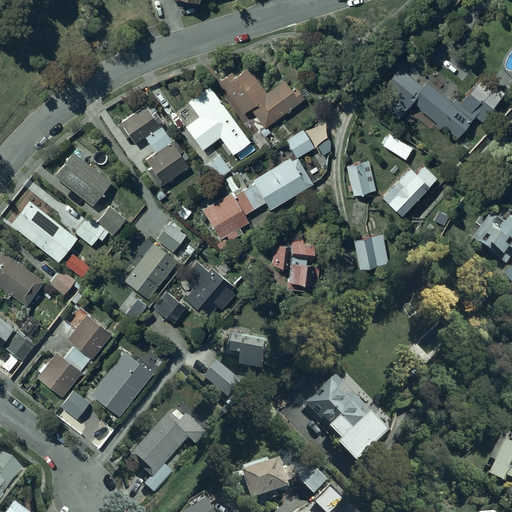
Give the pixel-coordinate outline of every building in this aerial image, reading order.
[(262,128),(280,115),(301,100),(293,88),(288,91),(280,80),(263,93),(245,67),(231,78),(227,73),(216,81),(241,113),(247,109),(262,128)] [(449,102),(424,82),(420,87),(396,67),(368,100),(394,121),(410,101),(414,105),(408,112),(415,118),(420,111),(434,123),(432,125),(437,130),(440,126),(454,138),(472,116),(479,122),(490,109),(488,107),(500,94),(479,76),(457,102),(453,98),(449,102)] [(185,126),(202,149),(219,137),(232,154),(250,141),(209,86),(187,101),(198,116),(185,126)] [(152,179),(157,186),(187,166),(178,152),(181,150),(173,138),(169,141),(159,125),(163,123),(149,101),(143,106),(142,105),(114,125),(120,134),(124,132),(132,144),(142,137),(152,152),(142,159),(155,178),(152,179)] [(300,129),(284,138),(294,157),(311,148),(300,129)] [(388,132),(380,145),(403,160),(411,147),(388,132)] [(326,152),(328,142),(325,138),(314,145),(318,152),(323,154),(326,152)] [(70,152),(51,176),(90,206),(109,183),(70,152)] [(230,169),(219,154),(203,165),(214,180),(230,169)] [(200,209),(217,238),(223,235),(227,241),(240,233),(237,227),(246,222),(241,214),(262,202),(267,209),(311,183),(304,170),(302,171),(295,158),(289,161),(287,158),(250,180),(252,183),(240,190),(239,187),(237,188),(229,174),(222,179),(230,192),(200,209)] [(366,160),(343,166),(350,196),(373,190),(366,160)] [(379,197),(398,215),(434,178),(421,165),(413,174),(407,168),(379,197)] [(27,200),(7,224),(55,262),(74,238),(27,200)] [(93,222),(106,232),(111,236),(124,221),(106,206),(93,222)] [(497,220),(489,214),(471,240),(476,244),(475,245),(488,255),(490,251),(500,258),(498,260),(504,264),(510,257),(505,253),(508,250),(511,252),(511,222),(501,214),(497,220)] [(106,232),(93,222),(86,215),(72,232),(88,245),(95,237),(99,240),(106,232)] [(167,221),(153,239),(171,252),(184,235),(167,221)] [(380,234),(350,240),(356,269),(386,263),(380,234)] [(140,255),(120,280),(144,298),(174,261),(150,241),(148,244),(142,239),(133,249),(140,255)] [(273,267),(283,267),(282,282),(293,282),(292,290),(314,291),(315,264),(300,264),(300,256),(307,256),(307,240),(287,239),(287,245),(275,244),(274,251),(270,251),(270,262),(273,262),(273,267)] [(0,250),(0,288),(23,305),(41,281),(0,250)] [(193,261),(179,276),(192,288),(183,298),(205,318),(215,307),(218,310),(235,291),(209,267),(205,272),(193,261)] [(73,280),(58,268),(46,283),(62,295),(73,280)] [(151,307),(171,323),(183,307),(163,291),(151,307)] [(33,376),(58,396),(89,358),(93,360),(100,351),(96,348),(108,333),(83,313),(62,338),(71,345),(61,358),(53,351),(43,364),(41,362),(34,371),(36,373),(33,376)] [(0,342),(11,328),(0,319),(0,342)] [(15,331),(3,347),(19,360),(32,343),(15,331)] [(237,358),(237,366),(260,370),(266,340),(228,333),(224,356),(237,358)] [(87,393),(116,416),(149,373),(121,350),(87,393)] [(216,362),(202,378),(226,399),(240,382),(216,362)] [(335,375),(304,404),(319,420),(320,419),(329,428),(327,430),(339,442),(336,445),(354,465),(388,434),(371,414),(372,413),(335,375)] [(71,389),(57,406),(74,419),(87,402),(71,389)] [(171,416),(167,413),(128,457),(150,477),(143,485),(153,493),(172,472),(163,464),(186,439),(193,445),(204,433),(185,415),(183,417),(176,411),(171,416)] [(494,471),(491,476),(506,485),(509,480),(511,482),(511,446),(509,444),(511,439),(511,435),(507,433),(487,466),(494,471)] [(0,498),(2,496),(0,493),(19,470),(0,455),(0,498)] [(239,474),(249,502),(267,496),(269,500),(278,497),(276,493),(288,489),(278,461),(267,465),(266,460),(240,469),(242,473),(239,474)] [(210,511),(204,502),(187,511),(210,511)] [(24,511),(12,503),(5,511),(24,511)]
